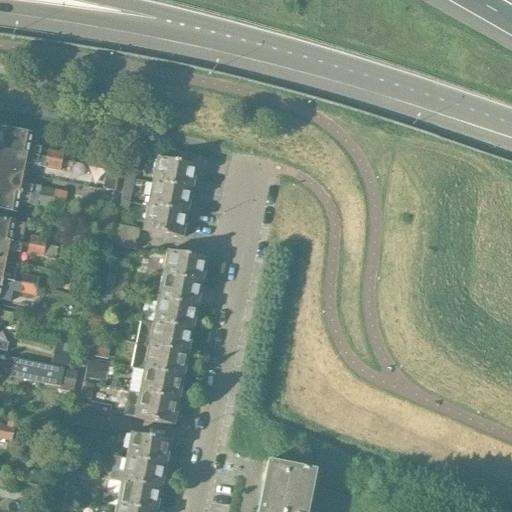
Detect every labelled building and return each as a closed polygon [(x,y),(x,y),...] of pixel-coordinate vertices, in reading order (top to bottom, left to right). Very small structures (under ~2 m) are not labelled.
[(100,130),(89,127),(87,136),(99,138),(100,130)] [(27,147),(29,136),(0,129),(0,150),(37,158),(39,149),(27,147)] [(158,148),(156,159),(183,165),(185,153),(158,148)] [(36,167),(37,158),(0,150),(0,170),(22,174),(24,164),(36,167)] [(61,163),(63,154),(47,151),(45,160),(61,163)] [(63,153),(62,161),(80,164),(82,155),(73,153),(73,155),(63,153)] [(61,163),(45,160),(37,158),(36,167),(59,172),(61,163)] [(195,167),(183,165),(156,159),(151,184),(190,191),(195,167)] [(128,163),(125,179),(133,180),(136,165),(128,163)] [(20,185),(22,174),(0,170),(0,190),(30,196),(32,187),(20,185)] [(105,175),(102,190),(114,192),(117,177),(105,175)] [(133,180),(125,179),(122,195),(130,196),(133,180)] [(190,191),(151,184),(146,207),(185,215),(190,191)] [(64,203),(65,194),(32,187),(30,196),(37,198),(64,203)] [(28,205),(30,196),(0,190),(0,210),(14,214),(16,203),(28,205)] [(62,212),(64,203),(37,198),(36,206),(62,212)] [(120,202),(119,210),(127,212),(128,204),(120,202)] [(185,215),(146,207),(141,232),(180,240),(185,215)] [(24,225),(12,223),(0,220),(0,241),(20,245),(24,225)] [(114,226),(112,236),(136,241),(138,231),(114,226)] [(136,241),(112,236),(110,247),(133,253),(136,241)] [(29,238),(28,247),(43,250),(44,247),(45,241),(29,238)] [(20,245),(0,241),(0,260),(4,262),(6,252),(18,254),(20,245)] [(43,250),(28,247),(26,256),(54,260),(56,249),(44,247),(43,250)] [(205,261),(166,253),(161,277),(200,285),(205,261)] [(118,260),(110,259),(104,289),(99,313),(107,315),(115,317),(118,301),(110,299),(114,279),(124,281),(127,261),(118,260)] [(4,262),(0,260),(0,281),(12,284),(14,275),(2,272),(4,262)] [(35,288),(37,279),(22,276),(20,285),(35,288)] [(200,285),(161,277),(156,300),(195,308),(200,285)] [(12,284),(0,281),(0,290),(11,292),(12,284)] [(42,298),(43,292),(43,290),(35,288),(20,285),(18,294),(42,298)] [(195,308),(156,300),(151,324),(191,332),(195,308)] [(13,315),(0,312),(0,332),(3,333),(5,322),(11,323),(13,315)] [(104,334),(107,315),(99,313),(89,312),(85,330),(104,334)] [(186,355),(191,332),(151,324),(140,322),(135,345),(186,355)] [(50,365),(70,369),(74,347),(55,343),(50,365)] [(181,379),(186,355),(135,345),(130,369),(142,371),(181,379)] [(76,373),(62,370),(13,360),(9,378),(58,388),(58,390),(72,393),(76,373)] [(89,360),(84,375),(104,381),(109,365),(89,360)] [(181,379),(142,371),(137,395),(177,402),(181,379)] [(92,392),(84,391),(82,399),(90,400),(92,392)] [(172,427),(177,402),(137,395),(127,393),(123,417),(172,427)] [(81,406),(70,404),(68,415),(79,417),(81,406)] [(105,411),(81,406),(79,417),(103,422),(105,411)] [(64,414),(59,437),(60,437),(68,439),(71,426),(73,427),(77,427),(79,417),(64,414)] [(103,422),(79,417),(77,427),(101,432),(103,422)] [(48,419),(45,433),(58,435),(61,422),(48,419)] [(0,426),(0,439),(10,441),(12,429),(0,426)] [(168,443),(129,435),(124,459),(164,467),(168,443)] [(80,451),(72,449),(69,465),(77,466),(80,451)] [(164,467),(124,459),(120,482),(159,490),(164,467)] [(265,495),(261,511),(305,511),(313,473),(266,464),(262,483),(265,484),(263,495),(265,495)] [(75,478),(67,476),(63,496),(71,497),(75,478)] [(154,511),(159,490),(120,482),(115,506),(145,511),(154,511)] [(68,511),(71,497),(63,496),(59,511),(68,511)]
